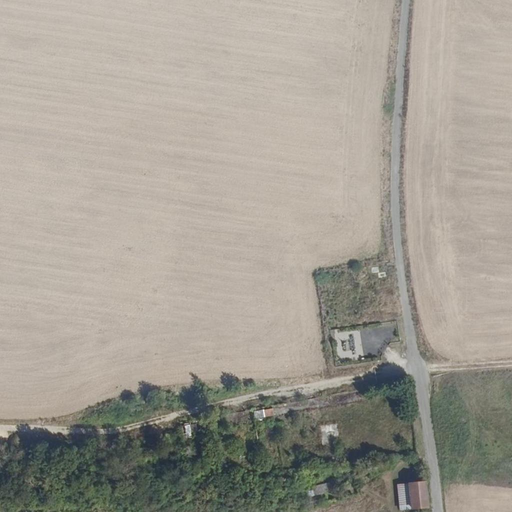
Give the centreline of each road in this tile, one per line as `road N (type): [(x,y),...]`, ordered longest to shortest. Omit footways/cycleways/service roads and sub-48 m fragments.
road 1 (track): [(0,429),(93,433),(417,369),(511,363)]
road 2 (unclassified): [(439,511),(398,244),(405,0)]
